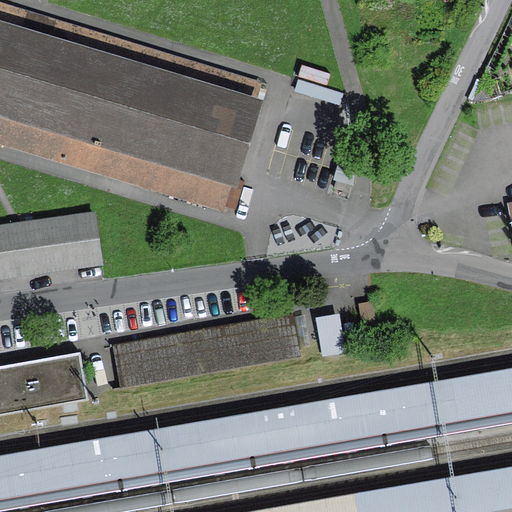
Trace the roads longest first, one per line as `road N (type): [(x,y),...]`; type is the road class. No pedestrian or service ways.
road 1 (residential): [(0,307),(394,257)]
road 2 (residential): [(394,257),(414,175),(501,0)]
road 3 (residential): [(394,257),(511,278)]
